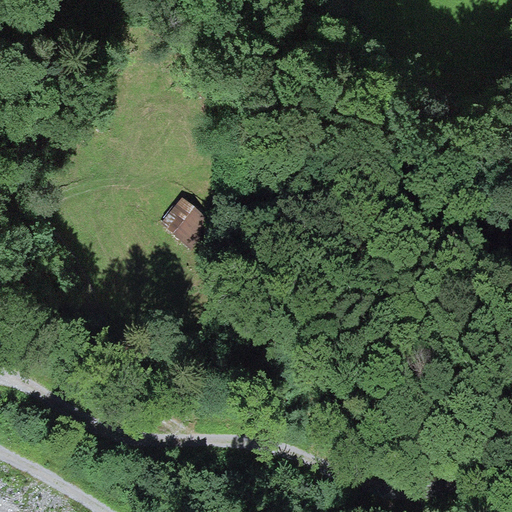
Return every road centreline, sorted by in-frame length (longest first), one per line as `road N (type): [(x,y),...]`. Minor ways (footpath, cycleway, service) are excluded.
road 1 (track): [(511,461),(416,494),(385,493),(265,444),(145,440),(94,424),(52,395),(0,375)]
road 2 (track): [(0,455),(106,511)]
